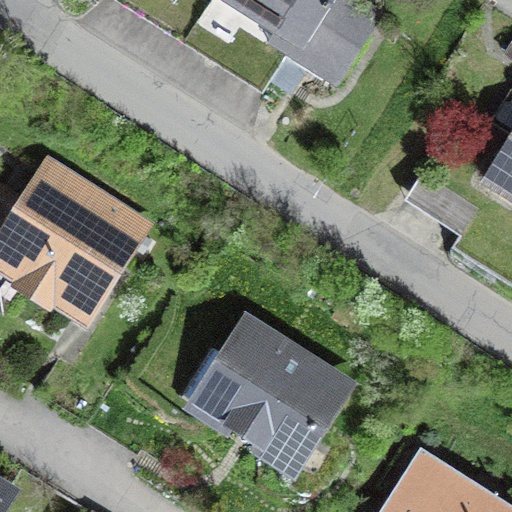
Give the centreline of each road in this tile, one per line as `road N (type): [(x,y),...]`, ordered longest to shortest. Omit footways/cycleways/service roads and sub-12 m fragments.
road 1 (residential): [(0,8),(511,335)]
road 2 (residential): [(0,418),(142,511)]
